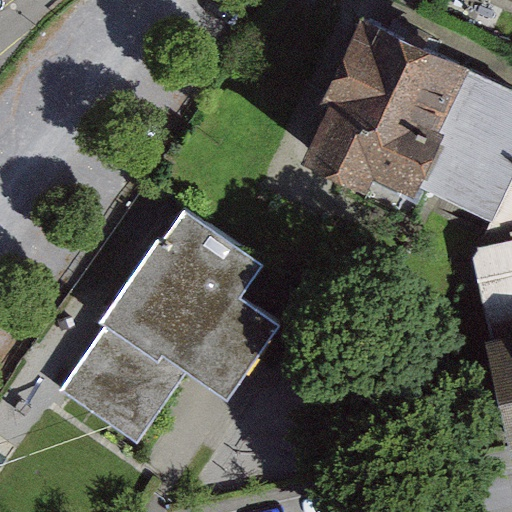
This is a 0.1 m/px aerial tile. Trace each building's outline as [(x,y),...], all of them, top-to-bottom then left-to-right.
[(511,0),(470,0),(511,20),(511,0)] [(430,189),(478,79),(362,28),(308,150),(369,176),(374,165),(430,189)] [(511,224),(511,90),(478,79),(430,189),(511,224)] [(261,263),(182,209),(58,387),(135,440),(183,371),(223,399),(277,322),(238,296),(261,263)] [(511,225),(503,249),(511,246),(511,225)] [(511,286),(511,246),(503,249),(511,286)]
